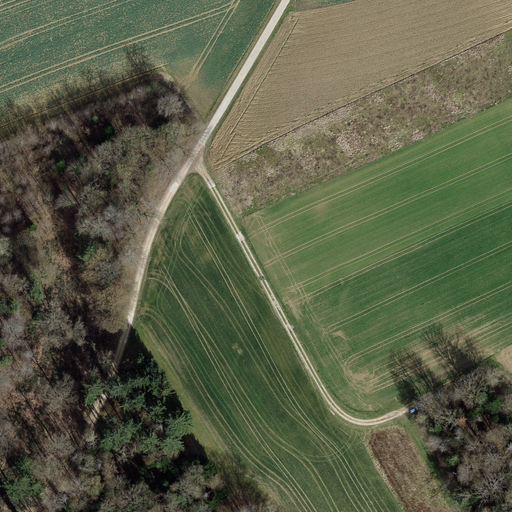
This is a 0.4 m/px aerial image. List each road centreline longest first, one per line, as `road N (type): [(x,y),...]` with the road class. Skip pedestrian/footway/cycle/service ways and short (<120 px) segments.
road 1 (track): [(511,384),(483,369),(382,421),(350,424),(335,412),(194,154),(148,233),(106,384),(45,511)]
road 2 (unclassified): [(284,0),(194,154)]
